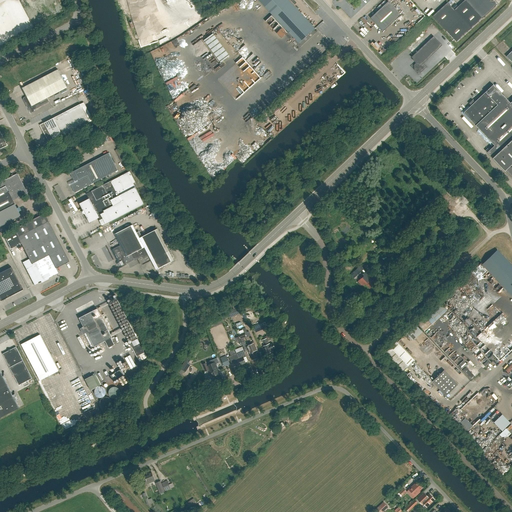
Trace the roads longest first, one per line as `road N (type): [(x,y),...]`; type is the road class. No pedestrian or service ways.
road 1 (unclassified): [(91,486),(328,387),(350,395),(460,511)]
road 2 (unclassified): [(278,367),(152,420),(146,397),(183,337),(185,289)]
road 3 (unclassified): [(511,509),(363,353)]
road 4 (unclassified): [(363,353),(495,231),(511,228)]
road 5 (unclassified): [(511,228),(499,192),(414,101)]
road 6 (tertiary): [(296,212),(414,101)]
road 7 (unclassified): [(363,353),(332,306),(325,252),(296,212)]
road 8 (unclassified): [(91,279),(25,151)]
road 9 (tertiary): [(185,289),(223,280),(296,212)]
road 10 (unclassified): [(414,101),(319,0)]
road 11 (tertiary): [(414,101),(511,9)]
